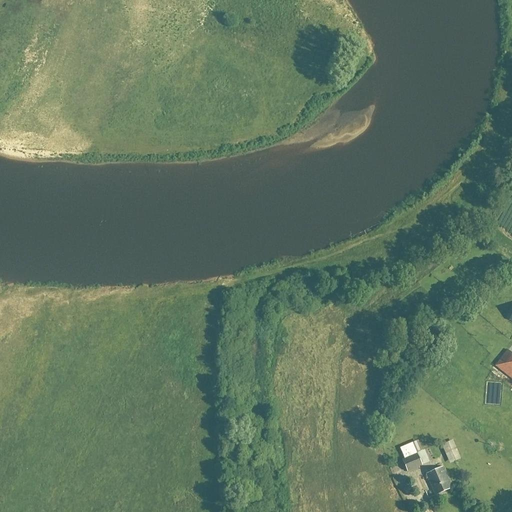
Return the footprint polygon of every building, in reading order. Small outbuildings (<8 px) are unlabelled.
[(511,379),(511,353),(507,350),(495,366),(511,379)] [(461,460),(453,441),(442,446),(450,464),(461,460)] [(424,464),(430,462),(426,450),(420,452),(424,464)] [(407,471),(422,465),(417,454),(402,460),(407,471)] [(435,495),(452,488),(443,467),(426,474),(435,495)]
